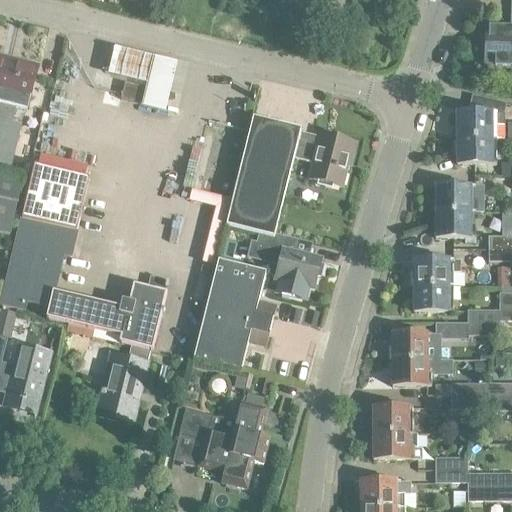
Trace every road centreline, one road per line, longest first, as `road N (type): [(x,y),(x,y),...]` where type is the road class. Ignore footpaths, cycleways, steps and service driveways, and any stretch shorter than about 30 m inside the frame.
road 1 (residential): [(311,511),(334,360),(408,101)]
road 2 (residential): [(408,101),(0,1)]
